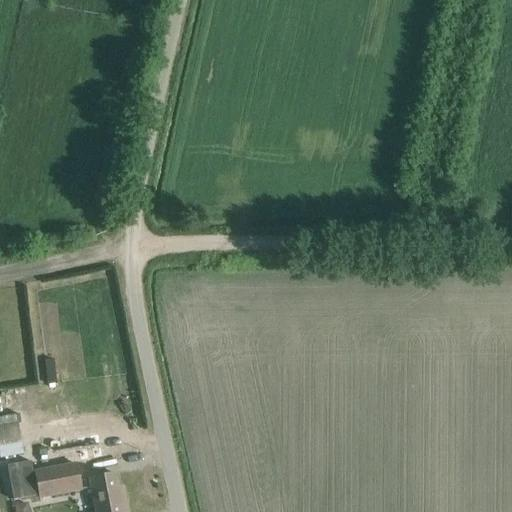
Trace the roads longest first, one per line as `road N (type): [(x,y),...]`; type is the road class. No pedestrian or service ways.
road 1 (residential): [(178,511),(133,296),(132,246),(146,130),(178,0)]
road 2 (track): [(0,276),(132,246),(498,244)]
